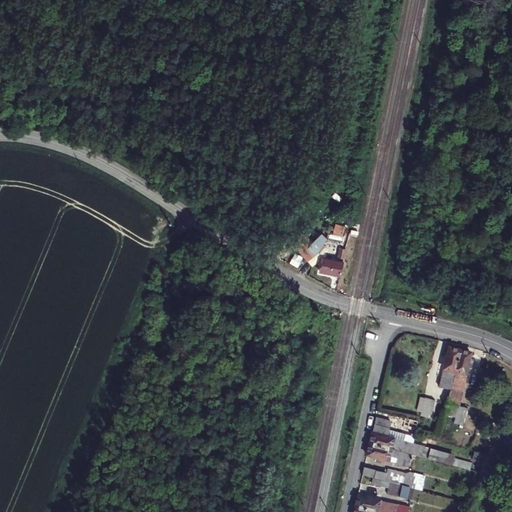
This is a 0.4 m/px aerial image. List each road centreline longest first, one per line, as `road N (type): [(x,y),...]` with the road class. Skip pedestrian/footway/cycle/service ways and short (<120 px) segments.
road 1 (tertiary): [(0,134),(88,155),(303,287),(387,314)]
road 2 (residential): [(345,511),(387,314)]
road 3 (tertiary): [(387,314),(511,351)]
